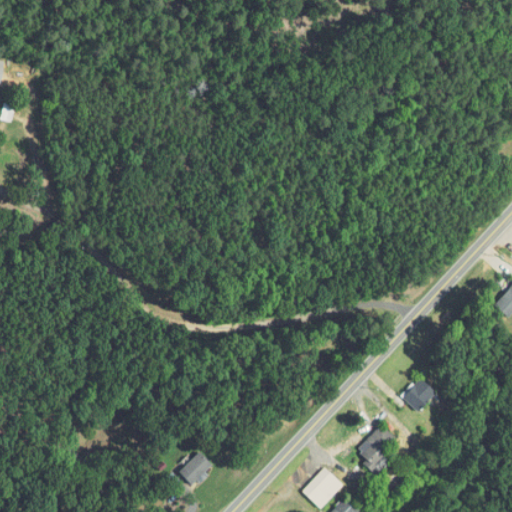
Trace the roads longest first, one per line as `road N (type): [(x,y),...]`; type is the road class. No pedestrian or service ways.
road 1 (residential): [(424,318),(375,306),(259,324),(178,324),(140,306),(85,243),(24,198)]
road 2 (primary): [(244,511),(511,222)]
road 3 (residential): [(141,511),(92,455),(75,450),(0,476)]
